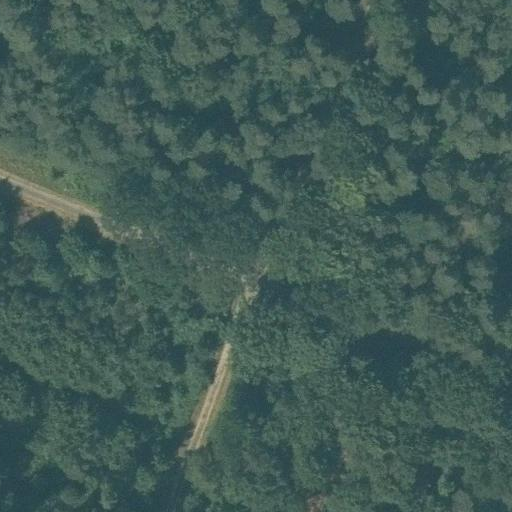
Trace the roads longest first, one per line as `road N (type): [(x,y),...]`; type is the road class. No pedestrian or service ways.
road 1 (track): [(264,280),(376,0)]
road 2 (track): [(264,280),(0,178)]
road 3 (track): [(511,377),(264,280)]
road 4 (track): [(176,511),(264,280)]
